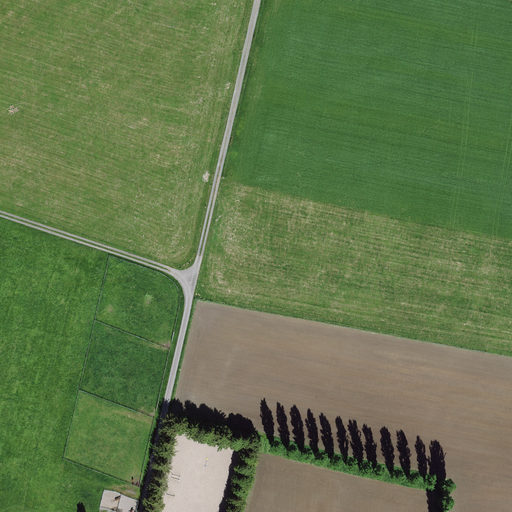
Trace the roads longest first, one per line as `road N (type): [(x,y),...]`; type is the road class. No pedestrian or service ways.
road 1 (track): [(258,0),(193,278)]
road 2 (track): [(193,278),(146,511)]
road 3 (track): [(193,278),(0,214)]
